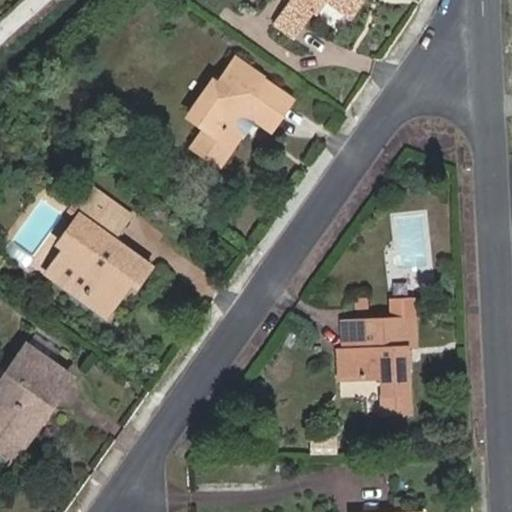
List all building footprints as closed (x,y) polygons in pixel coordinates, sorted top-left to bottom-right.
[(293,0),(276,25),(294,38),(312,14),(308,11),(316,0),(324,0),(344,13),(352,0),(293,0)] [(362,0),(352,0),(344,13),(351,18),(363,0),(362,0)] [(266,127),(287,98),(263,80),(265,78),(237,58),(218,84),(212,81),(187,115),(205,128),(197,139),(226,160),(255,119),(266,127)] [(293,102),(287,98),(266,127),(272,131),(293,102)] [(221,168),(226,160),(197,139),(192,146),(221,168)] [(58,245),(63,249),(72,255),(58,274),(109,310),(124,289),(132,295),(153,266),(114,239),(97,227),(114,202),(97,189),(58,245)] [(131,214),(114,202),(97,227),(114,239),(131,214)] [(72,255),(63,249),(45,274),(105,316),(109,310),(58,274),(72,255)] [(337,350),(338,380),(381,378),(382,411),(410,410),(408,347),(416,348),(415,318),(342,321),(344,350),(337,350)] [(23,351),(0,383),(0,446),(11,454),(65,381),(23,351)]
